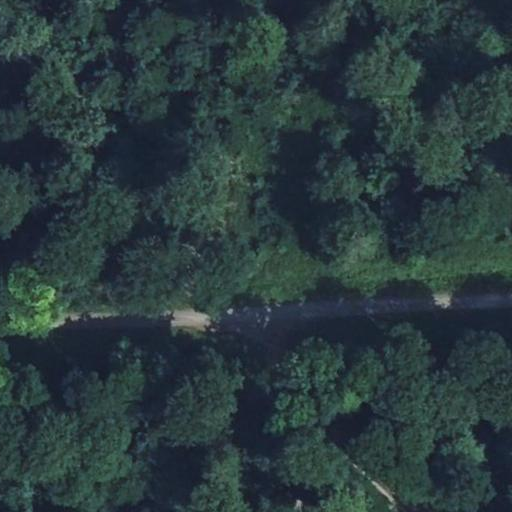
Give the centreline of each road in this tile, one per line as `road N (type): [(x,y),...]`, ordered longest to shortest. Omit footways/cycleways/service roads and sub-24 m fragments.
road 1 (track): [(248,318),(438,511)]
road 2 (track): [(511,305),(248,318)]
road 3 (track): [(248,318),(0,331)]
